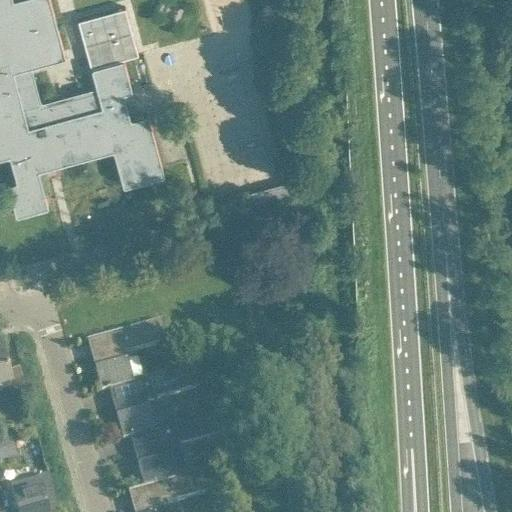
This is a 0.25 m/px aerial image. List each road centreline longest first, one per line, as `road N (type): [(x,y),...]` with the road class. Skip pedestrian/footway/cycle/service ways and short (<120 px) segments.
road 1 (primary): [(379,0),(410,479)]
road 2 (primary): [(444,267),(423,0)]
road 3 (primary): [(487,511),(444,267)]
road 4 (primary): [(453,511),(444,267)]
road 5 (residential): [(93,511),(37,305)]
